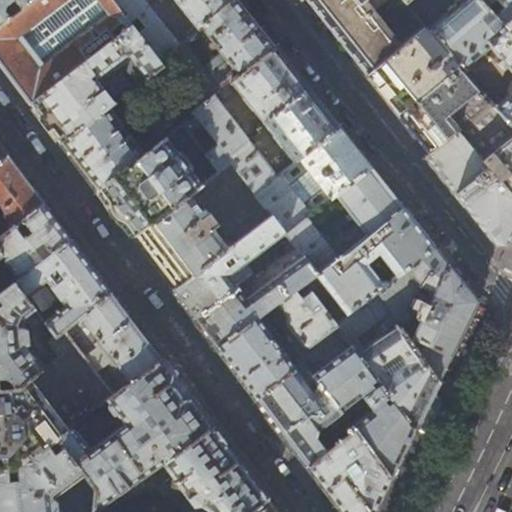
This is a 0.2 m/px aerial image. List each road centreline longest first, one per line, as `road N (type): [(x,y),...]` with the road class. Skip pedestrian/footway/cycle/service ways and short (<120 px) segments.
road 1 (residential): [(306,511),(0,115)]
road 2 (residential): [(271,0),(511,296)]
